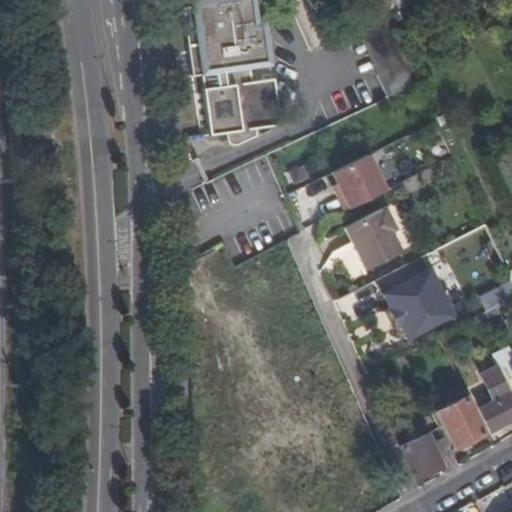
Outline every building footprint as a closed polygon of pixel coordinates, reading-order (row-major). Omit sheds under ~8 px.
[(249,71),(270,67),(264,21),(259,22),(257,15),(254,11),(252,0),(188,0),(189,8),(181,9),(191,79),(200,78),(209,138),(225,136),(226,143),(230,147),(234,149),(256,139),(256,131),(279,128),(277,109),(273,81),(251,84),(250,78),(249,71)] [(355,30),(372,65),(404,51),(388,16),(385,17),(355,30)] [(372,65),(388,100),(420,85),(404,51),(372,65)] [(346,210),(387,189),(369,153),(331,172),(336,182),(333,184),(346,210)] [(343,229),(359,262),(396,244),(390,231),(394,229),(383,208),(343,229)] [(396,244),(359,262),(363,270),(400,252),(396,244)] [(420,258),(374,282),(388,308),(385,309),(390,318),(440,292),(428,269),(425,270),(420,258)] [(390,318),(394,327),(397,325),(404,340),(452,315),(440,292),(390,318)] [(511,353),(508,346),(491,354),(497,366),(504,381),(511,376),(511,353)] [(401,356),(395,359),(400,368),(406,365),(401,356)] [(503,423),(511,418),(511,397),(496,367),(480,374),(494,401),(479,408),(488,427),(502,420),(503,423)] [(453,448),(485,433),(467,397),(436,412),(453,448)] [(441,467),(444,474),(458,466),(443,437),(431,443),(423,424),(417,427),(421,436),(399,446),(414,479),(441,467)] [(266,511),(253,476),(209,493),(215,511),(266,511)]
